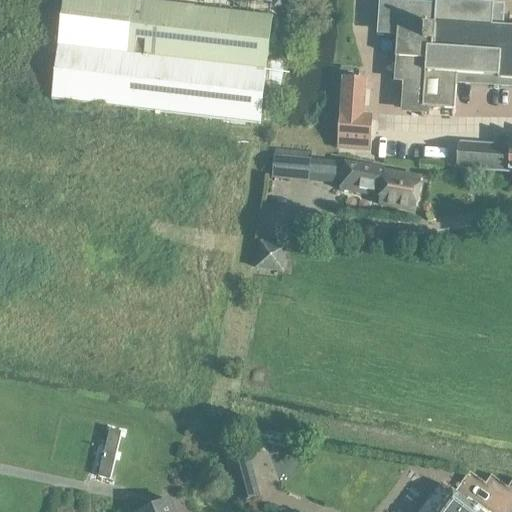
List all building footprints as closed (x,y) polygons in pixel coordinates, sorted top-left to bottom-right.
[(63,0),(52,101),(260,125),(273,17),(152,2),(130,0),(63,0)] [(405,110),(422,111),(424,111),(424,108),(455,109),(457,74),(500,77),(500,78),(511,79),(511,26),(503,26),(504,15),(504,4),(441,0),(436,0),(436,9),(383,5),(381,36),(382,36),(381,50),(396,51),(396,58),(400,58),(398,79),(407,80),(405,110)] [(343,80),(341,114),(363,116),(366,81),(343,80)] [(371,117),(363,116),(341,114),(338,150),(368,153),(371,117)] [(511,148),(458,145),(456,169),(511,172),(511,148)] [(310,182),(311,160),(274,157),(272,178),(310,182)] [(379,206),(381,207),(415,212),(422,177),(345,163),(340,190),(380,198),(379,206)] [(282,273),(287,247),(261,242),(256,269),(282,273)] [(229,463),(239,501),(259,496),(248,458),(229,463)] [(441,484),(419,511),(487,511),(476,503),(468,497),(464,502),(454,494),(455,494),(454,494),(454,493),(453,493),(441,484)] [(172,511),(167,501),(142,511),(185,511),(185,510),(180,511),(172,511)]
